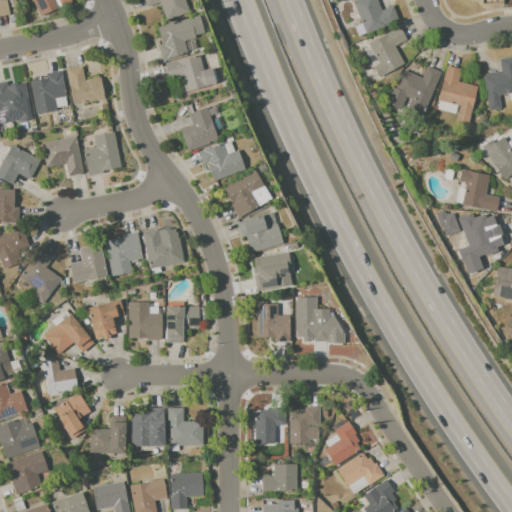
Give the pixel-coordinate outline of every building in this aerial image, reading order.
[(0,0),(0,14),(8,13),(5,0),(0,0)] [(43,18),(34,0),(73,0),(76,5),(62,11),(61,9),(43,18)] [(183,0),(188,12),(166,21),(159,3),(146,8),(143,0),(183,0)] [(401,23),(368,36),(355,4),(364,0),(379,0),(384,12),(395,8),(401,23)] [(201,17),(206,34),(197,37),(198,39),(186,43),(190,55),(165,62),(161,47),(165,46),(160,29),(201,17)] [(409,42),(397,49),(407,66),(382,80),(376,69),(381,66),(370,46),(402,29),(409,42)] [(214,70),(218,85),(188,93),(183,77),(172,81),(168,66),(201,57),(206,72),(214,70)] [(511,95),(501,97),(503,111),(491,113),(485,79),(488,79),(487,76),(504,73),(502,61),(511,59),(511,95)] [(68,71),(84,68),(87,82),(94,81),(94,79),(100,78),(100,79),(102,79),(106,101),(75,107),(68,71)] [(480,88),(471,125),(459,122),(462,108),(441,103),(449,68),(464,71),(461,84),(480,88)] [(443,77),(423,122),(408,115),(414,103),(409,101),(403,115),(400,114),(400,115),(386,109),(394,91),(398,93),(400,90),(397,89),(403,73),(425,82),(430,71),(443,77)] [(59,112),(39,116),(33,83),(50,80),(49,75),(64,72),(69,98),(68,98),(69,107),(59,109),(59,112)] [(0,83),(6,82),(7,86),(25,83),(31,116),(11,120),(8,108),(0,110),(0,83)] [(191,116),(209,109),(210,111),(217,109),(219,114),(212,117),(221,142),(190,153),(183,133),(184,133),(184,131),(195,127),(191,116)] [(96,137),(116,134),(123,169),(105,172),(105,175),(91,178),(86,151),(98,149),(96,137)] [(511,177),(505,182),(482,146),(492,139),(494,142),(503,136),(511,148),(511,147),(511,177)] [(79,138),(86,175),(71,178),(68,164),(65,165),(65,166),(49,169),(44,145),(79,138)] [(40,161),(30,179),(29,178),(28,180),(17,174),(12,185),(0,178),(0,166),(11,145),(40,161)] [(206,168),(201,153),(225,145),(230,156),(240,152),(247,171),(216,183),(210,166),(206,168)] [(433,155),(436,148),(444,151),(441,158),(433,155)] [(449,160),(452,154),(461,158),(458,165),(449,160)] [(498,214),(464,207),(468,185),(461,183),(463,171),(492,177),(488,196),(501,199),(498,214)] [(226,190),(257,172),(274,200),(241,220),(233,206),(235,205),(226,190)] [(18,208),(18,223),(0,223),(0,189),(14,190),(14,208),(18,208)] [(244,239),(240,225),(275,214),(278,225),(279,225),(285,245),(253,255),(248,238),(244,239)] [(471,263),(463,229),(498,222),(501,237),(488,239),(492,259),(471,263)] [(0,233),(21,226),(28,246),(17,250),(21,264),(3,270),(0,261),(0,233)] [(152,271),(145,234),(159,231),(162,244),(163,244),(160,232),(172,230),(172,231),(177,230),(178,234),(179,233),(181,240),(186,264),(152,271)] [(134,274),(114,278),(107,243),(125,240),(124,237),(139,234),(145,260),(132,263),(134,274)] [(76,284),(72,266),(84,263),(82,252),(83,251),(83,250),(103,246),(110,277),(76,284)] [(44,249),(56,258),(48,268),(64,280),(44,306),(33,297),(37,292),(21,280),(44,249)] [(256,260),(290,254),(294,274),(291,274),(293,287),(259,293),(256,278),(261,277),(261,275),(256,276),(255,268),(257,268),(256,260)] [(511,301),(505,301),(506,300),(495,298),(499,268),(511,270),(511,301)] [(298,299),(321,299),(321,304),(318,304),(319,317),(331,317),(331,343),(316,343),(316,339),(298,339),(298,299)] [(122,301),(126,316),(114,320),(116,327),(118,335),(111,337),(112,340),(106,341),(105,339),(98,341),(89,310),(122,301)] [(201,308),(201,330),(185,330),(185,341),(184,341),(184,345),(169,345),(169,308),(170,308),(170,303),(186,303),(186,308),(201,308)] [(151,304),(151,309),(160,309),(160,315),(164,315),(164,342),(149,342),(149,340),(131,340),(131,304),(151,304)] [(259,306),(280,306),(280,317),(292,317),(292,344),(277,344),(277,339),(259,339),(259,306)] [(84,355),(76,344),(61,356),(45,338),(58,328),(53,323),(67,311),(71,316),(73,316),(96,345),(84,355)] [(0,342),(2,342),(9,363),(17,360),(21,371),(13,374),(14,375),(3,378),(4,379),(0,380),(0,342)] [(76,370),(80,391),(51,397),(51,395),(44,396),(41,378),(46,377),(43,363),(59,360),(62,373),(76,370)] [(20,391),(26,411),(0,419),(0,384),(5,383),(9,395),(20,391)] [(81,395),(92,413),(80,420),(85,429),(87,432),(73,440),(55,411),(81,395)] [(307,409),(322,409),(322,427),(311,427),(311,429),(321,429),(321,441),(311,441),(311,448),(291,448),(292,414),(299,415),(299,411),(307,411),(307,409)] [(133,448),(133,415),(148,415),(148,410),(165,410),(165,423),(166,423),(167,448),(133,448)] [(170,410),(185,410),(185,423),(205,423),(205,447),(170,447),(170,410)] [(273,410),(287,410),(287,427),(277,427),(277,433),(288,433),(288,446),(259,446),(259,415),(264,415),(264,412),(273,412),(273,410)] [(113,417),(128,418),(127,424),(128,425),(127,456),(92,454),(93,429),(110,430),(110,431),(112,431),(113,417)] [(31,423),(39,447),(5,458),(0,442),(0,425),(18,419),(20,426),(31,423)] [(362,451),(337,468),(326,452),(342,442),(336,433),(350,423),(358,435),(357,436),(361,443),(358,445),(362,451)] [(43,453),(50,472),(40,476),(44,488),(19,497),(14,483),(16,482),(10,464),(43,453)] [(365,455),(369,461),(372,459),(376,466),(378,465),(386,478),(371,487),(365,478),(350,488),(339,472),(365,455)] [(276,466),(299,466),(299,493),(265,493),(264,479),(276,479),(276,466)] [(204,475),(205,498),(188,498),(189,511),(174,511),(173,476),(204,475)] [(165,481),(169,500),(157,502),(158,511),(136,511),(132,487),(165,481)] [(388,481),(396,492),(393,495),(398,501),(395,503),(400,509),(395,511),(366,511),(365,510),(371,505),(365,497),(388,481)] [(126,483),(131,511),(116,511),(116,509),(99,511),(95,489),(126,483)] [(84,494),(90,511),(56,511),(54,504),(84,494)] [(265,511),(265,506),(280,506),(280,502),(296,502),(296,510),(300,510),(300,511),(265,511)]
